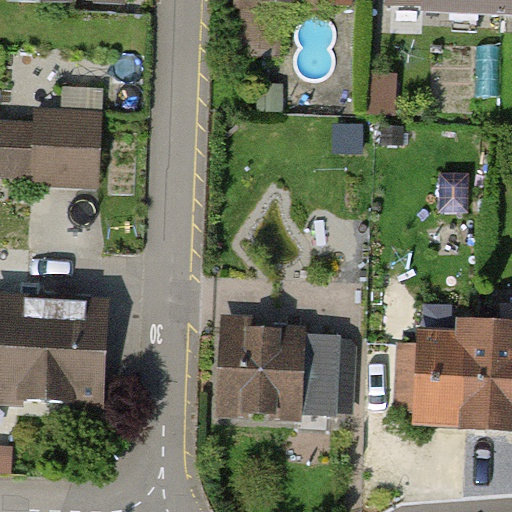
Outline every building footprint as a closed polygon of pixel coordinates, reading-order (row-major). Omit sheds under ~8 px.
[(159,0),(67,0),(67,15),(159,18),(159,0)] [(351,0),(238,0),(238,4),(351,11),(351,0)] [(504,22),(504,0),(422,0),(422,17),(504,22)] [(125,115),(47,113),(47,129),(46,189),(124,191),(125,115)] [(0,188),(46,189),(47,129),(0,127),(0,188)] [(143,306),(0,300),(0,401),(139,406),(143,306)] [(491,335),(446,333),(442,429),(511,431),(511,321),(491,321),(491,335)] [(367,332),(220,325),(216,419),(362,426),(367,332)]
